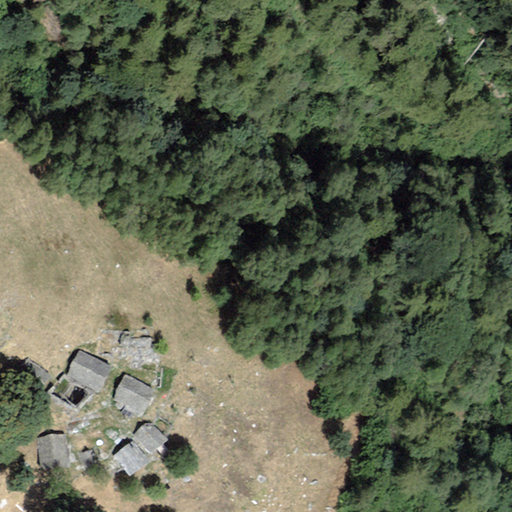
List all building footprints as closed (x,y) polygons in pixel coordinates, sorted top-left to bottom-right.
[(111,366),(78,350),(65,376),(98,392),(111,366)] [(49,375),(25,359),(12,379),(36,394),(49,375)] [(144,419),(146,415),(157,390),(124,375),(113,400),(126,406),(124,410),(144,419)] [(167,440),(149,421),(133,436),(151,455),(167,440)] [(65,434),(37,437),(39,474),(68,471),(65,434)] [(132,441),(113,457),(129,477),(148,461),(132,441)]
